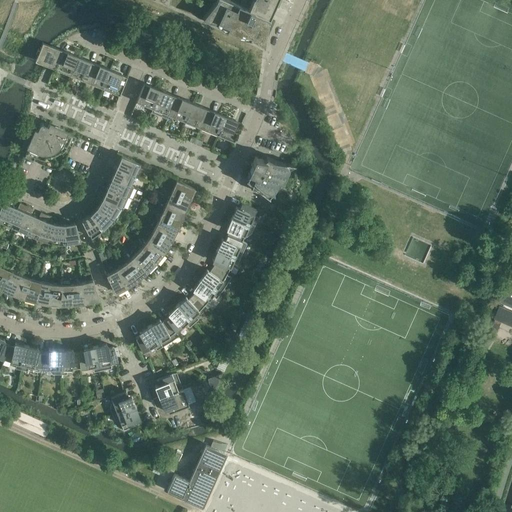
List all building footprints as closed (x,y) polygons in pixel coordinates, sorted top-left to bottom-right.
[(168,2),(168,0),(216,0),(217,1),(203,18),(204,18),(209,19),(210,19),(210,18),(217,21),(216,23),(218,24),(219,20),(223,22),(222,25),(227,28),(227,29),(239,34),(245,35),(247,32),(251,34),(249,38),(251,38),(251,37),(258,40),(259,41),(263,44),(263,45),(264,45),(267,23),(277,0),(165,0),(167,2),(168,2)] [(71,75),(78,56),(58,48),(42,42),(40,48),(38,48),(38,47),(36,53),(38,54),(35,60),(44,64),(49,66),(55,68),(71,75)] [(87,81),(93,65),(94,63),(78,56),(71,75),(87,81)] [(103,88),(110,69),(94,63),(93,65),(87,81),(103,88)] [(120,94),(126,78),(127,76),(110,69),(103,88),(120,94)] [(153,108),(160,89),(144,83),(136,101),(153,108)] [(169,115),(176,98),(177,96),(160,89),(153,108),(169,115)] [(185,121),(193,103),(177,96),(176,98),(169,115),(185,121)] [(201,128),(208,111),(209,109),(193,103),(185,121),(201,128)] [(218,134),(225,116),(209,109),(208,111),(201,128),(218,134)] [(234,141),(240,127),(242,122),(225,116),(218,134),(234,141)] [(72,146),(76,137),(67,133),(68,131),(49,123),(48,125),(43,123),(42,123),(41,123),(40,123),(40,124),(39,124),(37,129),(34,128),(26,147),(28,148),(24,157),(33,161),(35,156),(37,157),(40,158),(42,158),(45,158),(48,151),(55,149),(62,152),(63,151),(65,148),(66,146),(67,144),(72,146)] [(135,174),(140,163),(116,153),(113,160),(118,162),(116,166),(135,174)] [(282,180),(287,169),(288,168),(285,167),(285,163),(295,165),(295,164),(278,161),(266,155),(266,156),(267,157),(265,159),(263,159),(263,158),(255,156),(252,162),(254,162),(249,173),(248,172),(248,173),(249,173),(247,178),(246,177),(246,178),(251,183),(251,184),(250,184),(250,185),(260,190),(268,196),(271,191),(277,179),(282,182),(283,181),(282,180)] [(130,185),(135,174),(116,166),(115,170),(110,168),(107,175),(130,185)] [(125,195),(130,185),(107,175),(104,181),(109,183),(107,187),(125,195)] [(22,186),(25,180),(17,176),(14,183),(22,186)] [(190,199),(195,188),(176,180),(171,191),(190,199)] [(121,206),(125,195),(107,187),(105,191),(100,189),(98,194),(121,206)] [(185,209),(190,199),(171,191),(167,201),(185,209)] [(113,218),(121,206),(98,194),(96,200),(100,203),(98,206),(100,208),(113,218)] [(0,221),(6,224),(12,209),(14,206),(10,204),(12,199),(5,196),(0,206),(0,221)] [(180,219),(185,209),(167,201),(162,211),(180,219)] [(252,219),(257,209),(242,202),(239,207),(236,206),(231,217),(254,227),(256,221),(252,219)] [(16,229),(26,205),(20,203),(18,208),(14,206),(12,209),(6,224),(16,229)] [(26,233),(33,218),(35,215),(31,213),(33,208),(26,205),(16,229),(26,233)] [(113,218),(100,208),(98,206),(95,210),(91,206),(87,209),(104,228),(113,218)] [(104,228),(87,209),(84,212),(87,216),(82,219),(91,237),(104,228)] [(176,229),(180,219),(162,211),(157,222),(176,230),(176,229)] [(37,238),(46,214),(41,212),(39,217),(35,215),(33,218),(26,233),(37,238)] [(51,242),(54,226),(54,223),(50,222),(52,217),(46,214),(37,238),(51,242)] [(251,233),(254,227),(231,217),(226,228),(229,229),(227,234),(242,241),(244,236),(247,230),(251,233)] [(65,243),(64,218),(59,218),(59,224),(54,223),(54,226),(51,242),(65,243)] [(80,241),(75,224),(75,222),(69,223),(69,218),(64,218),(65,243),(80,241)] [(175,232),(176,230),(157,222),(153,231),(170,241),(175,232)] [(163,252),(170,241),(153,231),(147,240),(163,252)] [(238,252),(240,246),(242,241),(227,234),(225,239),(222,238),(217,249),(240,259),(242,254),(238,252)] [(163,252),(147,240),(140,248),(155,262),(162,253),(163,252)] [(155,262),(140,248),(133,256),(147,270),(155,262)] [(237,265),(240,259),(217,249),(212,259),(215,261),(213,266),(227,274),(230,268),(231,268),(233,263),(237,265)] [(147,270),(133,256),(125,263),(137,278),(147,270)] [(137,278),(125,263),(116,268),(127,285),(137,278)] [(0,287),(2,288),(10,270),(0,265),(0,287)] [(223,280),(227,274),(213,266),(210,271),(207,269),(200,279),(220,293),(224,288),(220,285),(223,280)] [(127,285),(116,268),(107,274),(115,292),(127,285)] [(12,293),(21,274),(10,270),(2,288),(12,293)] [(24,297),(30,278),(21,274),(12,293),(24,297)] [(36,300),(40,281),(30,278),(24,297),(36,300)] [(98,298),(92,279),(82,282),(86,301),(98,298)] [(220,293),(200,279),(193,288),(196,290),(192,295),(204,305),(209,300),(213,295),(216,298),(220,293)] [(48,303),(51,283),(40,281),(36,300),(48,303)] [(86,301),(82,282),(72,283),(73,303),(86,301)] [(61,303),(61,283),(51,283),(48,303),(61,303)] [(73,303),(72,283),(61,283),(61,303),(73,303)] [(511,287),(507,285),(499,302),(511,307),(511,287)] [(199,311),(204,305),(192,295),(188,299),(186,296),(177,304),(194,322),(198,318),(195,315),(199,311)] [(194,322),(177,304),(168,312),(170,315),(166,319),(176,331),(182,327),(186,323),(189,327),(194,322)] [(511,325),(511,312),(500,307),(495,318),(496,318),(492,325),(498,328),(502,321),(511,325)] [(170,336),(176,331),(166,319),(161,322),(160,319),(149,325),(162,346),(167,343),(165,339),(170,336)] [(162,346),(149,325),(139,331),(141,334),(136,337),(142,351),(149,348),(154,345),(157,349),(162,346)] [(0,358),(4,359),(9,344),(3,342),(5,339),(0,336),(0,358)] [(21,369),(27,345),(15,342),(14,346),(9,344),(4,359),(11,362),(16,363),(15,368),(21,369)] [(118,361),(114,346),(108,347),(107,343),(95,346),(100,370),(106,369),(105,365),(111,363),(118,361)] [(41,368),(43,352),(38,351),(38,347),(27,345),(21,369),(27,370),(28,366),(34,367),(41,368)] [(100,370),(95,346),(83,348),(84,351),(78,352),(80,368),(87,367),(87,368),(93,366),(94,371),(100,370)] [(61,374),(61,349),(49,349),(49,352),(43,352),(41,368),(49,369),(54,369),(54,374),(61,374)] [(80,368),(78,352),(73,352),(73,349),(61,349),(61,374),(67,374),(67,369),(73,369),(80,368)] [(182,388),(180,382),(176,384),(174,378),(172,373),(156,379),(158,384),(155,385),(159,397),(182,388)] [(182,401),(180,395),(185,393),(182,388),(159,397),(164,408),(167,407),(169,412),(184,406),(182,401)] [(136,406),(133,399),(131,394),(128,396),(126,390),(111,396),(113,402),(115,407),(110,409),(112,415),(136,406)] [(137,418),(140,417),(138,412),(136,406),(112,415),(115,420),(119,419),(121,424),(123,430),(139,424),(137,418)] [(215,410),(209,407),(206,414),(212,416),(215,410)] [(50,425),(18,411),(13,421),(46,435),(50,425)] [(203,507),(227,453),(205,443),(189,480),(174,473),(167,489),(180,495),(179,497),(203,507)]
